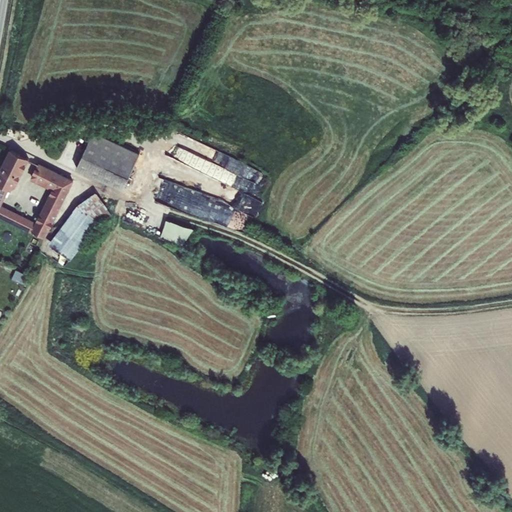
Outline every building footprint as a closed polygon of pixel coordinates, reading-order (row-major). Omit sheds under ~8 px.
[(94,131),(76,167),(122,189),(140,154),(94,131)] [(43,240),(73,183),(40,166),(32,179),(52,189),(35,223),(0,205),(0,202),(6,190),(10,190),(14,189),(29,160),(11,150),(0,171),(0,218),(29,233),(43,240)] [(212,176),(257,192),(265,170),(220,154),(212,176)] [(53,247),(77,260),(108,203),(84,190),(53,247)] [(193,190),(186,209),(228,223),(227,225),(247,231),(251,218),(216,206),(212,217),(207,215),(209,207),(200,204),(203,193),(193,190)] [(185,246),(191,227),(166,219),(160,238),(185,246)]
